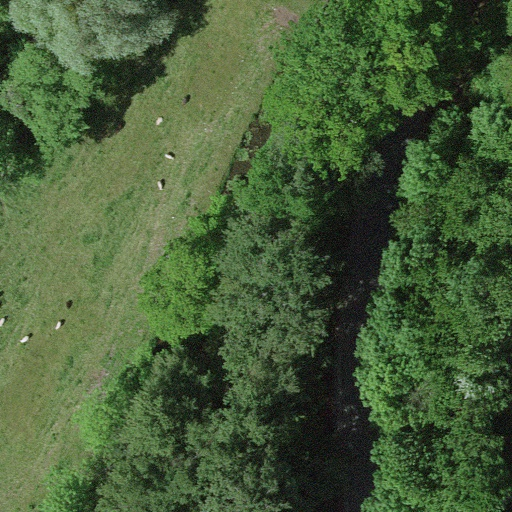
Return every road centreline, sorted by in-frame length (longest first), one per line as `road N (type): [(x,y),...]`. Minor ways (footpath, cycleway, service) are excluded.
road 1 (track): [(126,511),(326,100),(397,0)]
road 2 (unclassified): [(375,511),(368,396),(380,212),(437,0)]
